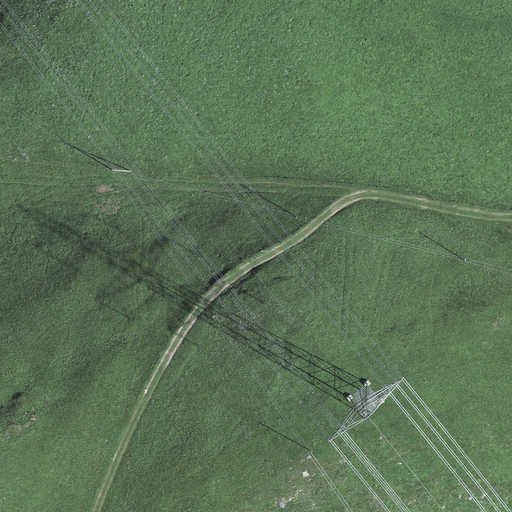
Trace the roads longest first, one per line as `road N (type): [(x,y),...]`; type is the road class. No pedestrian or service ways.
road 1 (track): [(97,511),(177,340),(245,268),(366,193),(511,216)]
road 2 (track): [(366,193),(217,185)]
